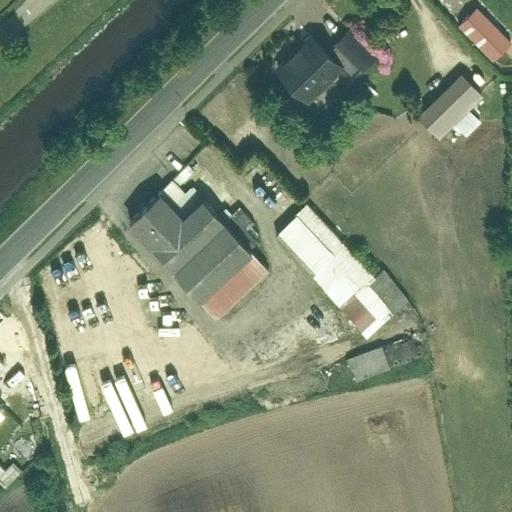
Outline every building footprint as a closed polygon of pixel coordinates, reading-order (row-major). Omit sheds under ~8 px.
[(460,26),(496,60),(511,43),(511,33),(481,4),(460,26)] [(282,62),(315,99),(351,66),(333,46),(318,29),(282,62)] [(352,29),(333,46),(351,66),(360,76),(379,59),(352,29)] [(464,71),(424,114),(446,135),(487,93),(464,71)] [(134,219),(222,315),(275,267),(209,195),(187,214),(165,191),(134,219)] [(313,201),(283,228),(348,299),(378,272),(313,201)] [(400,297),(378,272),(348,299),(344,303),(366,327),(400,297)] [(270,350),(309,314),(292,296),(260,326),(268,335),(261,341),(270,350)] [(100,314),(117,342),(135,330),(119,303),(100,314)] [(413,337),(386,343),(390,360),(416,354),(413,337)] [(381,344),(347,357),(355,378),(390,365),(381,344)] [(0,405),(11,394),(0,382),(0,405)]
